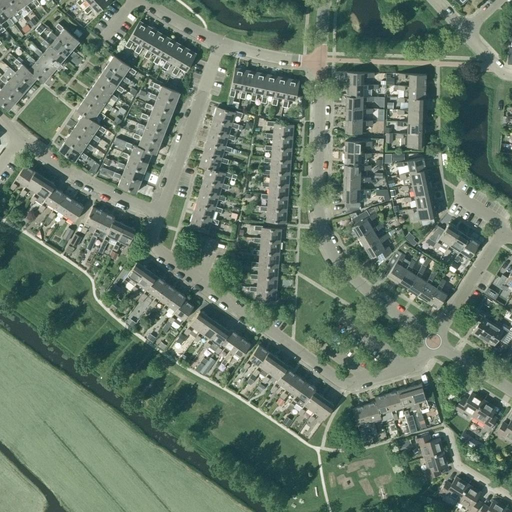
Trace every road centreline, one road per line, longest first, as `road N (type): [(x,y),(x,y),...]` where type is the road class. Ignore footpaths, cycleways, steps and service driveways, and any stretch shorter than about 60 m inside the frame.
road 1 (residential): [(432,343),(417,364),(351,384),(337,379),(158,252),(158,212)]
road 2 (tertiary): [(432,343),(366,294),(328,249),(318,208),(318,60)]
road 3 (residential): [(158,212),(221,42)]
road 4 (residential): [(158,212),(66,173),(20,139)]
road 5 (residential): [(501,234),(432,343)]
